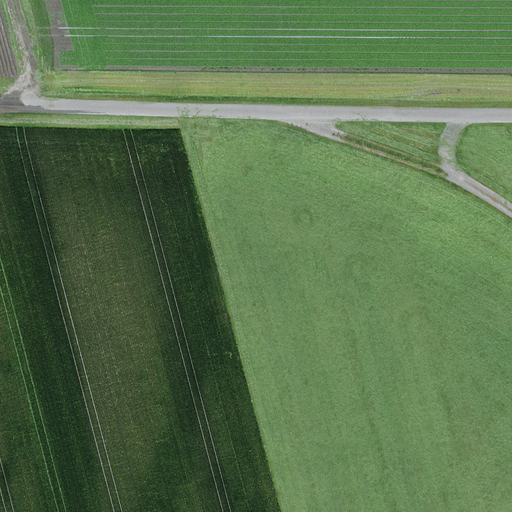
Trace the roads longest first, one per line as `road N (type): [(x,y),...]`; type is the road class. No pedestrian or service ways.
road 1 (unclassified): [(511,112),(0,105)]
road 2 (track): [(447,174),(280,110)]
road 3 (track): [(511,212),(447,174),(441,148),(468,112)]
